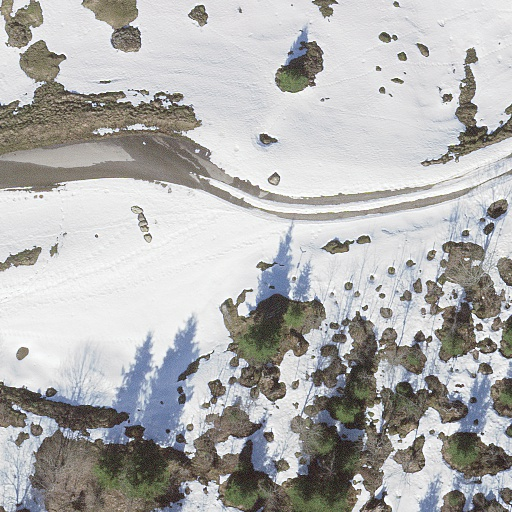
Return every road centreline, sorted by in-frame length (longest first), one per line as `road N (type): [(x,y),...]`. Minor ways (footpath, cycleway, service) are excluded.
road 1 (track): [(511,163),(419,200),(209,226)]
road 2 (track): [(209,226),(196,274),(159,299),(82,315),(0,319)]
road 3 (track): [(0,175),(77,163),(147,166),(189,194),(209,226)]
